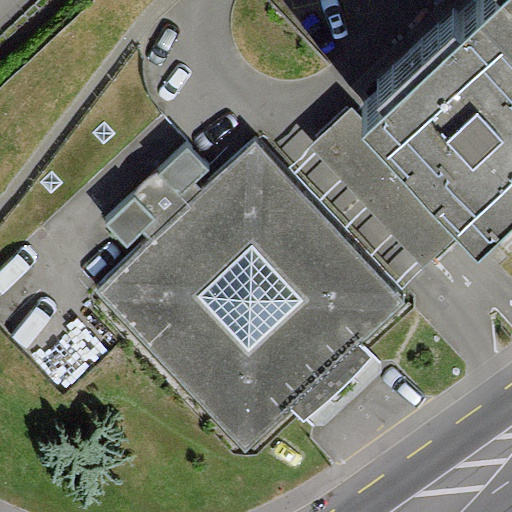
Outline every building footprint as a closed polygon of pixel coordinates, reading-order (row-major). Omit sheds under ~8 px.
[(511,199),(511,25),(488,0),(474,0),(365,104),(481,229),(511,199)] [(511,0),(488,0),(511,25),(511,0)] [(466,224),(354,104),(311,144),(423,264),(466,224)] [(212,165),(189,141),(160,169),(183,192),(194,181),(212,165)] [(266,146),(250,145),(202,189),(151,237),(107,277),(107,294),(238,434),(256,436),(398,304),(398,288),(266,146)] [(183,192),(160,169),(145,176),(134,192),(106,217),(126,240),(141,226),(151,237),(202,189),(194,181),(183,192)]
